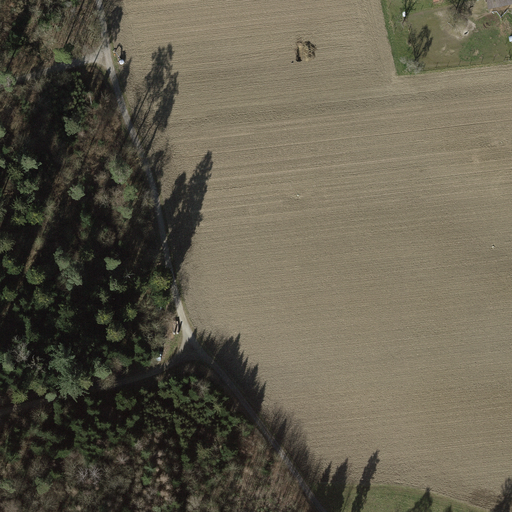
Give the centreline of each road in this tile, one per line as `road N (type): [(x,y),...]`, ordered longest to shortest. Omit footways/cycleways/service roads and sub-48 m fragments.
road 1 (track): [(323,511),(197,348),(107,54)]
road 2 (track): [(0,413),(136,379),(197,348)]
